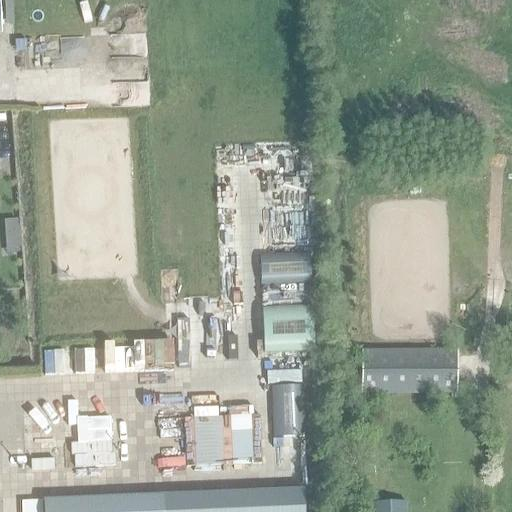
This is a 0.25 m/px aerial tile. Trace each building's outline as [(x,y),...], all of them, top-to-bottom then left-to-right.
[(17,274),(3,274),(3,290),(17,290),(17,274)] [(76,375),(167,372),(166,347),(75,350),(76,375)] [(459,394),(458,353),(360,354),(361,395),(459,394)] [(197,367),(199,390),(219,389),(217,366),(197,367)] [(190,466),(240,465),(239,417),(188,418),(190,466)] [(43,450),(31,450),(32,474),(44,474),(43,450)] [(302,511),(302,493),(42,502),(42,511),(302,511)] [(22,511),(42,511),(42,502),(22,503),(22,511)] [(405,511),(405,503),(371,505),(370,511),(405,511)]
